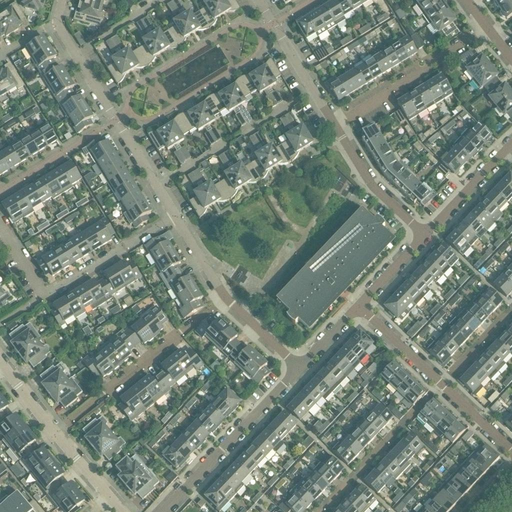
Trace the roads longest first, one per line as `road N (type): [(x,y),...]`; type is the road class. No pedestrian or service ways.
road 1 (residential): [(173,217),(56,24)]
road 2 (residential): [(54,435),(224,299)]
road 3 (residential): [(511,451),(357,306)]
road 4 (residential): [(164,511),(298,370)]
road 5 (residential): [(334,126),(488,29)]
road 6 (residential): [(45,298),(173,217)]
road 7 (residential): [(334,126),(257,0)]
road 8 (residential): [(423,236),(370,185),(334,126)]
road 9 (residential): [(423,236),(511,148)]
